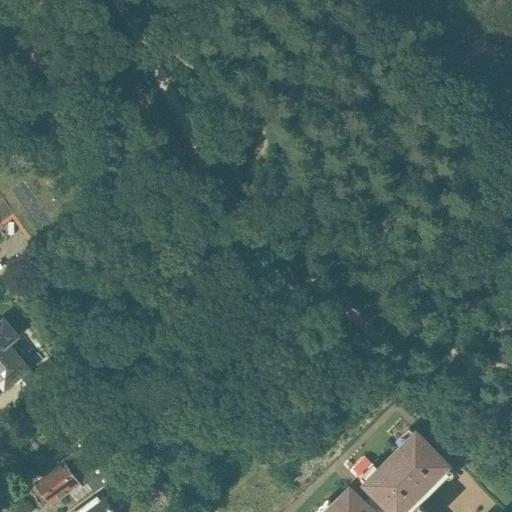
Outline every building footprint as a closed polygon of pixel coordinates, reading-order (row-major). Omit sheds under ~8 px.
[(39,200),(16,217),(36,246),(60,230),(39,200)] [(0,381),(5,388),(21,374),(28,369),(26,367),(21,360),(20,358),(19,356),(18,354),(16,352),(15,351),(13,349),(11,348),(7,344),(17,336),(4,320),(0,323),(0,381)] [(34,374),(33,375),(40,385),(42,383),(58,371),(50,361),(34,374)] [(57,429),(71,419),(48,386),(22,404),(35,424),(41,421),(46,428),(52,423),(57,429)] [(450,465),(417,431),(415,433),(411,429),(411,428),(410,428),(397,441),(397,442),(398,441),(402,445),(390,457),(424,491),(450,465)] [(52,470),(36,482),(52,503),(68,491),(70,490),(73,495),(88,485),(94,493),(115,479),(90,443),(89,442),(93,440),(87,431),(79,436),(85,445),(72,453),(63,459),(65,461),(52,470)] [(392,511),(402,511),(424,491),(390,457),(379,469),(375,465),(375,464),(374,463),(361,476),(361,477),(362,477),(366,481),(364,483),(392,511)] [(436,511),(424,499),(410,511),(375,511),(350,487),(324,511),(436,511)] [(117,511),(103,492),(76,511),(117,511)]
